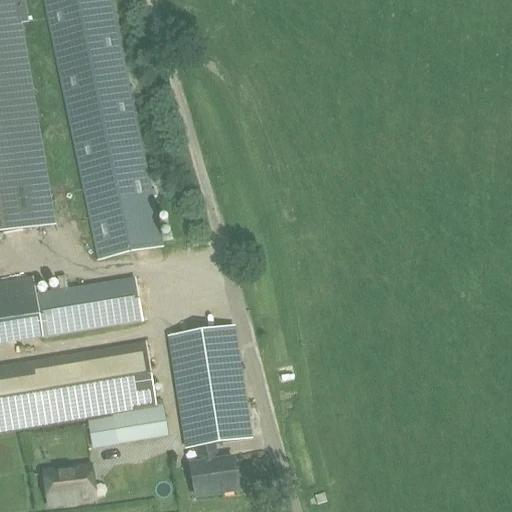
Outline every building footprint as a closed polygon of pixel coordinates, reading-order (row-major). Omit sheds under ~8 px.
[(0,0),(0,235),(52,227),(19,26),(29,24),(25,0),(20,0),(14,1),(14,0),(0,0)] [(44,0),(99,261),(163,248),(111,0),(44,0)] [(35,296),(32,278),(0,283),(0,344),(142,321),(135,279),(35,296)] [(229,329),(169,338),(181,412),(246,402),(234,328),(229,329)] [(157,407),(147,344),(0,368),(0,433),(113,415),(164,407),(164,406),(157,407)] [(246,402),(181,412),(187,450),(198,449),(201,464),(191,466),(196,497),(239,490),(234,459),(217,462),(215,446),(222,445),(252,440),(250,427),(246,402)] [(118,446),(169,438),(164,407),(113,415),(118,446)] [(37,473),(33,460),(20,463),(24,477),(37,473)] [(49,506),(95,500),(91,468),(45,474),(49,506)]
